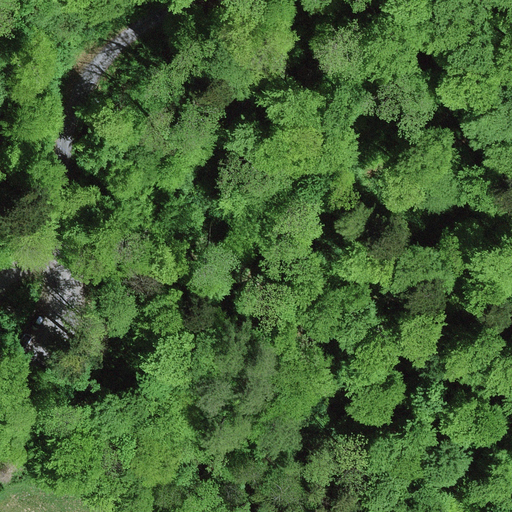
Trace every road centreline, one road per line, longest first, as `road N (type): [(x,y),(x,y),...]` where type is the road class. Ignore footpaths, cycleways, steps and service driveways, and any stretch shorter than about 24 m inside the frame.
road 1 (track): [(61,237),(63,156),(86,79),(131,33),(184,0)]
road 2 (track): [(0,411),(61,315),(61,237)]
